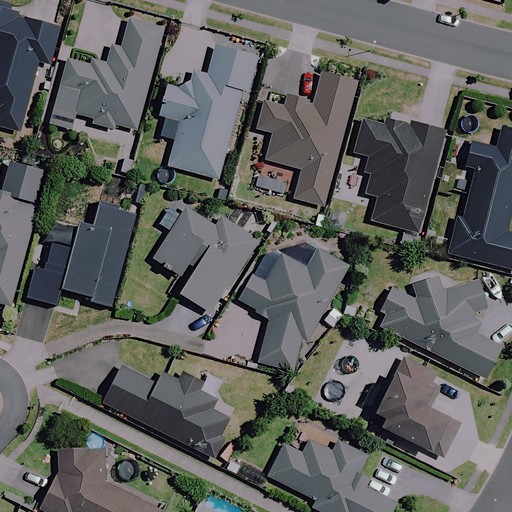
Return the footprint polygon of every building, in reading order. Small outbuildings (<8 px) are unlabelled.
[(9,5),(0,3),(0,128),(21,134),(39,65),(47,67),(57,29),(6,16),(9,5)] [(70,130),(72,122),(73,117),(88,121),(87,126),(111,132),(112,127),(133,132),(160,30),(124,21),(116,51),(107,48),(102,70),(68,62),(52,125),(70,130)] [(254,58),(212,46),(204,73),(191,69),(184,92),(164,87),(155,117),(177,123),(165,167),(215,181),(239,91),(245,93),(254,58)] [(354,84),(317,74),(309,103),(283,96),(280,108),(261,103),(253,130),(272,136),(265,162),(296,170),(288,199),(320,208),(354,84)] [(441,135),(360,116),(351,154),(364,157),(361,171),(369,173),(364,192),(373,195),(367,222),(418,234),(441,135)] [(511,132),(497,129),(492,149),(465,143),(460,165),(471,167),(459,219),(453,217),(443,259),(510,274),(511,267),(511,234),(504,233),(511,198),(511,132)] [(0,303),(13,307),(49,173),(12,163),(5,192),(0,190),(0,303)] [(133,216),(100,207),(94,228),(79,224),(77,230),(57,224),(45,267),(39,266),(30,298),(55,305),(59,291),(108,304),(133,216)] [(212,228),(181,209),(149,259),(184,282),(176,295),(208,316),(256,240),(219,217),(212,228)] [(343,265),(311,250),(299,273),(275,262),(264,284),(248,277),(234,305),(271,323),(253,358),(287,374),(304,339),(307,341),(343,265)] [(409,297),(388,286),(366,325),(478,387),(500,347),(480,336),(474,316),(485,313),(474,276),(440,287),(437,276),(410,284),(415,301),(409,297)] [(430,385),(434,376),(400,359),(392,375),(396,377),(378,412),(388,417),(382,429),(442,460),(460,425),(427,408),(437,388),(430,385)] [(154,372),(149,382),(117,367),(99,404),(211,459),(230,421),(210,411),(214,402),(195,392),(201,381),(173,368),(168,379),(154,372)] [(367,481),(356,475),(365,458),(335,442),(329,453),(306,441),(298,455),(281,446),(265,477),(311,501),(307,508),(314,511),(388,511),(393,505),(363,489),(367,481)] [(32,511),(154,511),(99,485),(95,447),(46,452),(48,472),(30,511),(32,511)]
